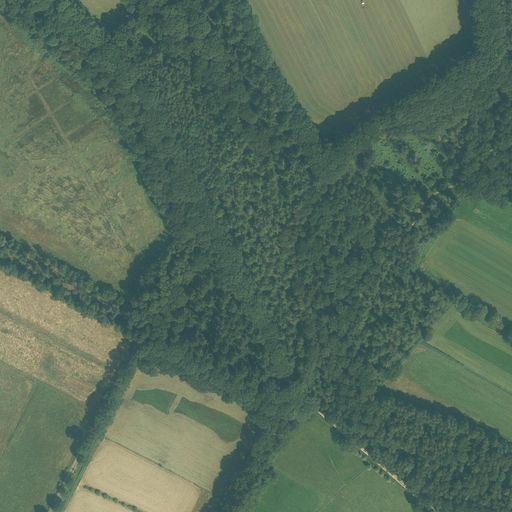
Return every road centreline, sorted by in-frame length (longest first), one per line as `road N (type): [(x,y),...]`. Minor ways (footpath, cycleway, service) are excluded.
road 1 (track): [(51,0),(121,62),(145,96),(302,396)]
road 2 (track): [(56,511),(149,330),(215,234)]
road 3 (track): [(302,396),(428,511)]
